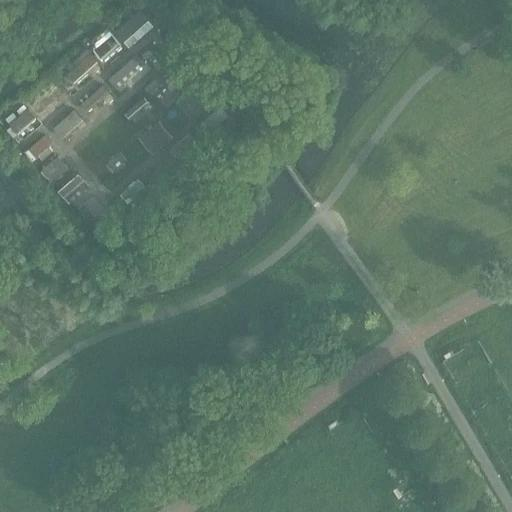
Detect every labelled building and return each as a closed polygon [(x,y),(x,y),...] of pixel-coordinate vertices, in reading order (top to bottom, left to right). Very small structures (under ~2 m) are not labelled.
[(123,41),(148,20),(140,10),(115,31),(123,41)] [(102,59),(120,43),(113,34),(94,50),(102,59)] [(75,83),(99,62),(91,53),(67,74),(75,83)] [(136,56),(110,79),(117,87),(143,64),(136,56)] [(171,65),(146,87),(154,96),(179,75),(171,65)] [(42,111),(62,89),(53,82),(33,104),(42,111)] [(103,85),(80,105),(85,112),(109,91),(103,85)] [(193,87),(175,104),(191,121),(210,104),(193,87)] [(18,133),(36,117),(28,108),(10,124),(18,133)] [(221,108),(202,124),(217,143),(236,127),(221,108)] [(74,110),(53,128),(61,137),(82,119),(74,110)] [(154,136),(146,143),(154,152),(172,137),(159,121),(149,130),(154,136)] [(190,134),(170,151),(190,175),(210,158),(190,134)] [(45,135),(25,153),(32,160),(52,143),(45,135)] [(52,160),(43,168),(54,181),(63,173),(52,160)] [(171,168),(153,184),(166,199),(173,193),(170,190),(182,180),(171,168)] [(126,202),(121,206),(134,222),(158,201),(144,185),(126,202)] [(88,200),(78,208),(89,221),(98,213),(88,200)]
